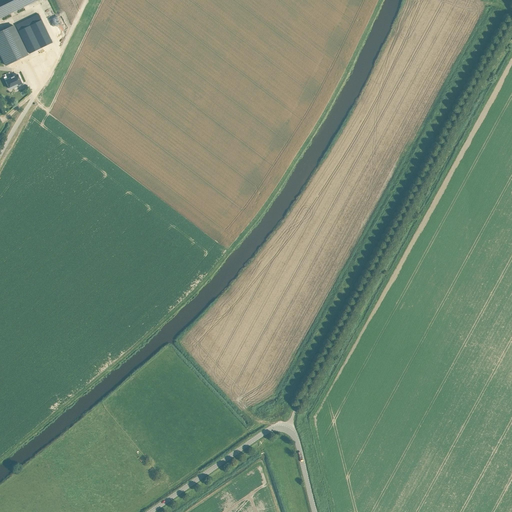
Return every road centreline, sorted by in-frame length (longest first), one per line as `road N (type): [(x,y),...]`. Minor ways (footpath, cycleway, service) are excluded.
road 1 (unclassified): [(286,429),(511,22)]
road 2 (tertiary): [(150,511),(270,429),(286,429)]
